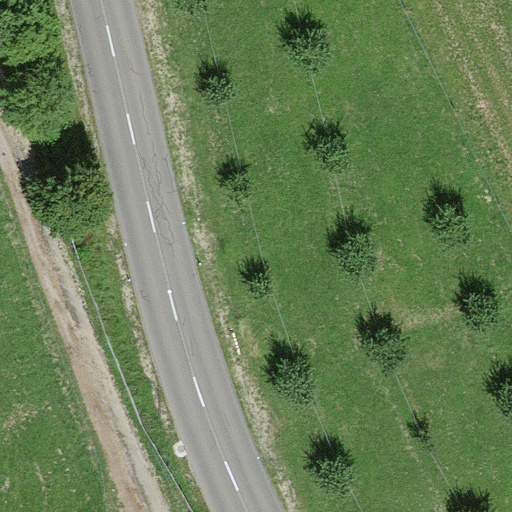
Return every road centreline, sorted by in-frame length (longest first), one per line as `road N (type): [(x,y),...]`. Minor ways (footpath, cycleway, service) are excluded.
road 1 (tertiary): [(249,511),(201,398),(101,0)]
road 2 (track): [(151,511),(0,146)]
